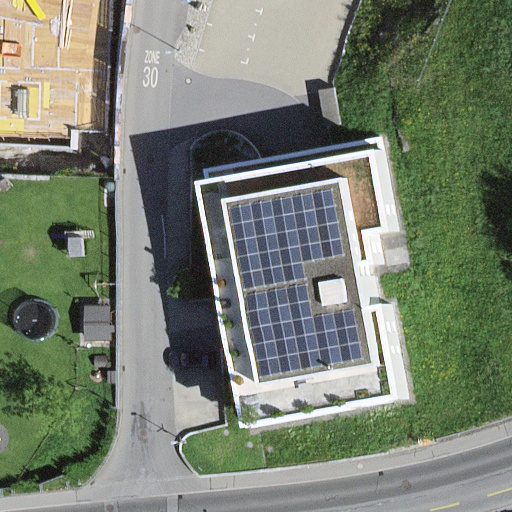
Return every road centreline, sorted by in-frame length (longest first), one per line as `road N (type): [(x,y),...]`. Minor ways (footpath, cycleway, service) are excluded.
road 1 (residential): [(147,511),(141,214),(165,0)]
road 2 (tertiary): [(307,511),(511,469)]
